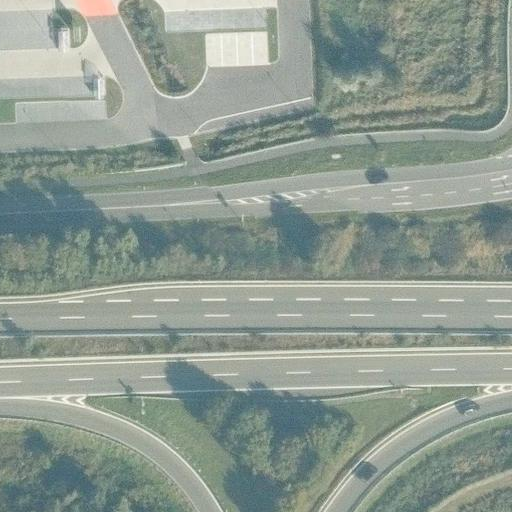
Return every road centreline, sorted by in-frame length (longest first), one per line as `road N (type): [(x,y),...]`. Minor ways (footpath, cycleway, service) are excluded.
road 1 (primary): [(0,210),(291,198),(511,175)]
road 2 (motorway): [(0,390),(511,374)]
road 3 (motorway): [(511,321),(0,325)]
road 4 (motorway): [(0,400),(146,446),(209,511)]
road 5 (motorway): [(337,511),(404,443),(511,401)]
